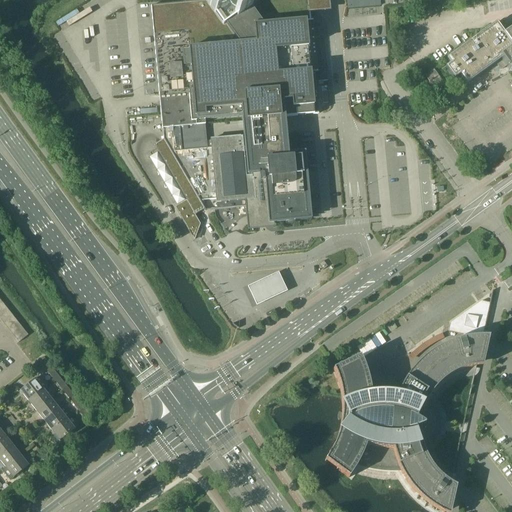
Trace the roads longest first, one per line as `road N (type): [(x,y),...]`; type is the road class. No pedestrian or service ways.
road 1 (secondary): [(0,168),(177,411)]
road 2 (secondary): [(141,320),(0,127)]
road 3 (tertiary): [(207,414),(386,271)]
road 4 (tertiary): [(386,271),(235,371)]
road 5 (tertiary): [(177,411),(45,511)]
road 6 (unclassified): [(480,204),(390,76)]
road 7 (tertiary): [(77,511),(188,428)]
